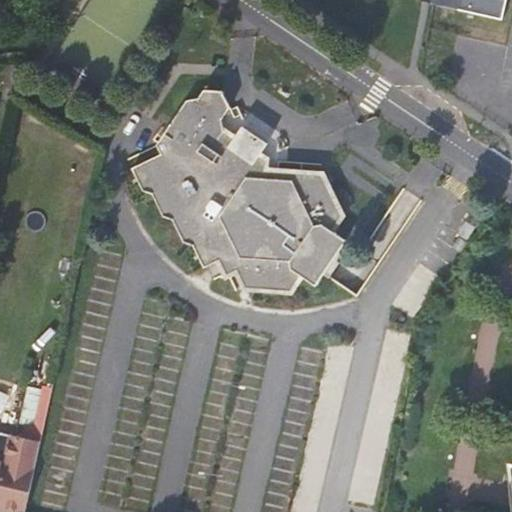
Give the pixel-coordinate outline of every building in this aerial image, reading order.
[(502,21),(506,0),(432,0),(431,6),(502,21)] [(14,88),(19,64),(11,63),(6,86),(14,88)] [(323,174),(303,172),(288,171),(267,170),(267,160),(260,154),(264,149),(239,134),(236,138),(224,132),(220,118),(228,107),(224,94),(203,89),(198,97),(188,100),(158,147),(162,157),(134,171),(142,189),(153,193),(164,217),(174,220),(185,243),(193,245),(204,270),(220,263),(227,277),(237,273),(244,288),(293,291),(303,276),(317,284),(324,274),(330,278),(344,256),(339,252),(348,238),(339,232),(341,227),(338,224),(344,215),(323,174)] [(244,127),(239,134),(264,149),(268,143),(244,127)] [(288,161),(288,171),(303,172),(303,161),(288,161)] [(0,427),(0,433),(40,442),(42,437),(0,427)] [(0,511),(24,511),(40,442),(0,433),(0,511)]
